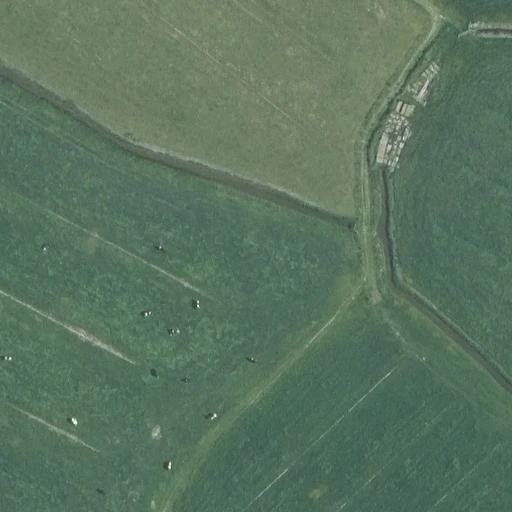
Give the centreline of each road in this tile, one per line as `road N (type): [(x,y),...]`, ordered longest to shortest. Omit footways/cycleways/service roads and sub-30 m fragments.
road 1 (track): [(417,0),(438,18),(369,130),(363,155),(370,270),(353,296)]
road 2 (track): [(164,511),(217,430),(353,296)]
